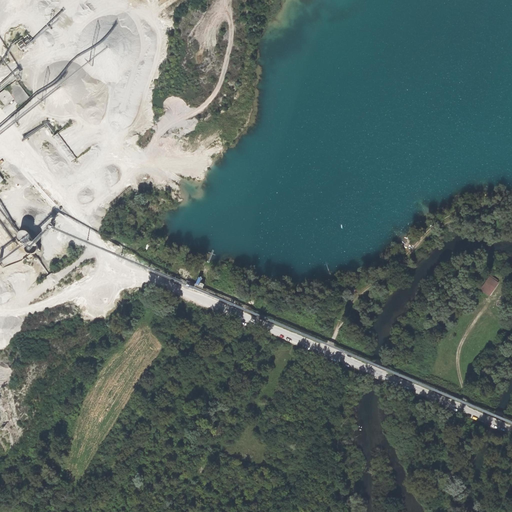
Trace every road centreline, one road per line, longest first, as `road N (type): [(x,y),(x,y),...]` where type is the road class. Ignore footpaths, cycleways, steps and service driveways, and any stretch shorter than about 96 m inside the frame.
road 1 (unclassified): [(503,426),(154,279)]
road 2 (track): [(328,353),(346,309),(421,240),(465,211),(511,207)]
road 3 (track): [(228,312),(158,393),(82,511)]
road 4 (track): [(498,292),(460,346),(462,409)]
